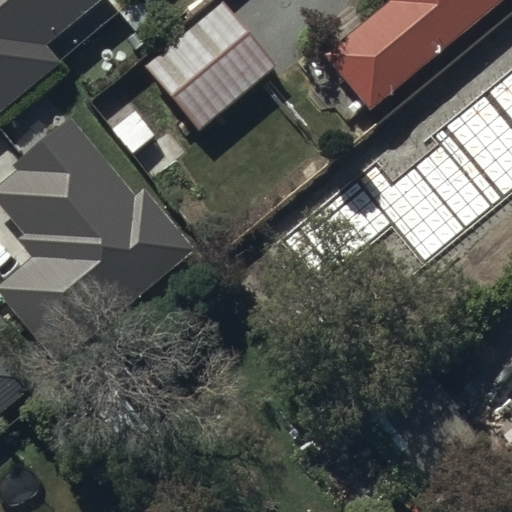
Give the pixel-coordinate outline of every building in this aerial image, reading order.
[(0,0),(0,110),(55,67),(35,42),(89,0),(0,0)] [(131,0),(126,0),(114,11),(129,29),(145,15),(131,0)] [(511,0),(372,0),(389,20),(318,80),(365,137),(511,14),(511,0)] [(219,19),(141,82),(196,152),(275,88),(219,19)] [(511,102),(473,136),(439,96),(366,154),(407,207),(419,201),(452,247),(438,257),(471,296),(511,264),(511,102)] [(66,114),(11,157),(15,163),(0,174),(0,186),(27,221),(18,228),(31,244),(0,268),(0,289),(48,351),(186,244),(135,179),(124,188),(66,114)] [(277,219),(213,270),(260,328),(323,277),(318,269),(354,241),(317,195),(281,224),(277,219)] [(0,431),(37,401),(0,360),(0,348),(10,340),(0,327),(0,431)] [(424,363),(358,415),(398,465),(464,412),(424,363)] [(511,394),(500,403),(511,419),(511,394)]
